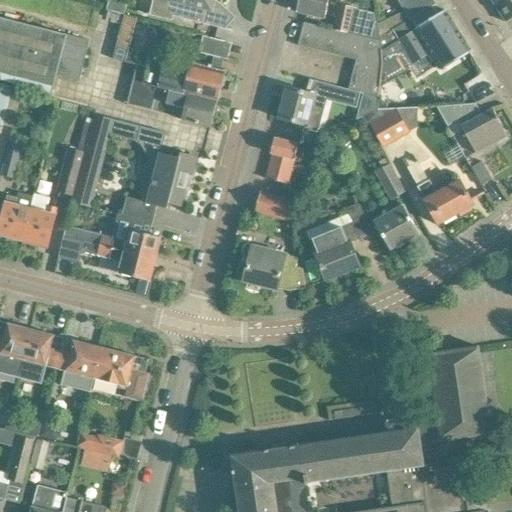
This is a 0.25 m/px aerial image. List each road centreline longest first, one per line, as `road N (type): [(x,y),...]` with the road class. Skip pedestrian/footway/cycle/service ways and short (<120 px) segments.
road 1 (residential): [(500,227),(418,287),(322,325),(247,333),(191,326)]
road 2 (residential): [(191,326),(275,0)]
road 3 (residential): [(191,326),(0,276)]
road 4 (residential): [(144,511),(191,326)]
